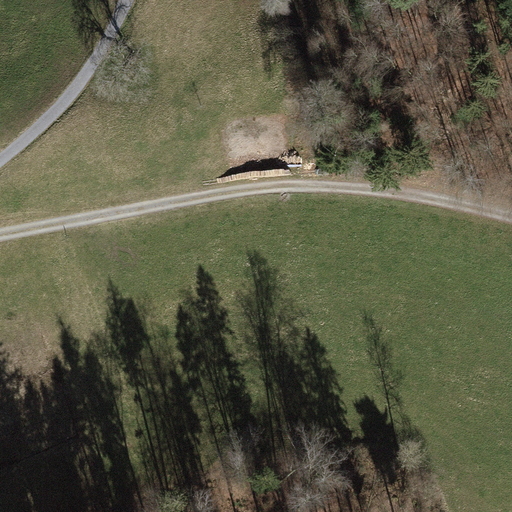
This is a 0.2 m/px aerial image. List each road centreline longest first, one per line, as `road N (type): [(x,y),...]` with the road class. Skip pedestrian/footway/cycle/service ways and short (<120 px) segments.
road 1 (track): [(511,216),(368,188),(277,188),(0,231)]
road 2 (track): [(0,160),(78,84),(125,0)]
